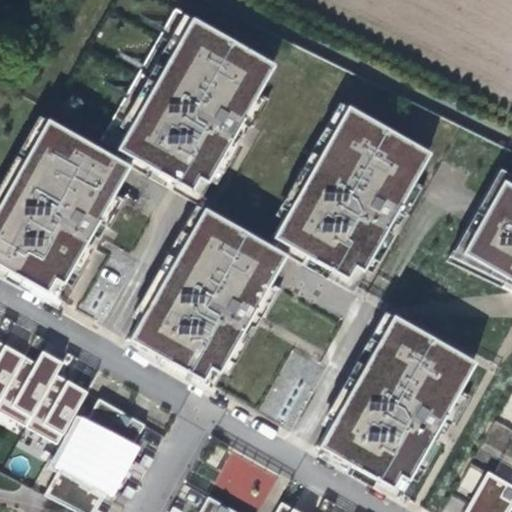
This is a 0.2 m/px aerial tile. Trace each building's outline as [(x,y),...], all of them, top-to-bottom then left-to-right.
[(232,140),(243,121),(253,126),(269,99),(258,93),(274,65),(174,9),(101,142),(130,159),(162,176),(200,197),(217,167),(232,140)] [(329,137),(347,105),(339,102),(321,134),(329,137)] [(388,227),(399,207),(410,213),(425,186),(414,180),(430,152),(347,105),(329,137),(324,146),(296,196),(273,238),(319,264),(356,284),(373,254),(388,227)] [(29,153),(46,122),(38,119),(21,149),(29,153)] [(73,269),(99,223),(110,229),(125,202),(114,196),(130,167),(46,121),(46,122),(29,153),(24,162),(0,205),(0,268),(27,284),(56,300),(73,269)] [(224,171),(239,143),(232,140),(217,167),(224,171)] [(296,196),(324,146),(317,142),(289,192),(296,196)] [(0,205),(24,162),(16,158),(0,187),(0,205)] [(162,176),(130,159),(127,166),(130,167),(158,183),(162,176)] [(511,173),(499,167),(448,260),(511,289),(511,173)] [(185,241),(202,210),(196,206),(178,237),(185,241)] [(245,330),(256,311),(267,317),(282,290),(271,283),(287,255),(283,253),(203,208),(180,250),(153,299),(130,341),(213,387),(230,357),(245,330)] [(380,258),(396,231),(388,227),(373,254),(380,258)] [(80,273),(95,247),(88,243),(73,269),(80,273)] [(153,299),(180,250),(173,245),(146,295),(153,299)] [(319,264),(287,246),(283,253),(287,255),(315,271),(319,264)] [(27,284),(0,268),(0,277),(23,291),(27,284)] [(375,346),(393,316),(386,312),(369,342),(375,346)] [(457,423),(472,395),(461,389),(477,361),(393,314),(375,346),(371,356),(343,405),(320,447),(334,455),(366,472),(403,493),(420,463),(435,436),(446,417),(457,423)] [(237,361),(252,334),(245,330),(230,357),(237,361)] [(176,366),(144,348),(140,356),(172,374),(176,366)] [(343,405),(371,356),(363,352),(336,401),(343,405)] [(0,377),(0,437),(4,440),(35,380),(7,369),(0,377)] [(511,389),(499,416),(511,422),(511,389)] [(33,455),(59,412),(27,396),(4,440),(33,455)] [(76,511),(100,511),(148,426),(101,400),(47,497),(76,511)] [(485,444),(506,451),(511,429),(511,426),(492,420),(485,444)] [(427,467),(443,440),(435,436),(420,463),(427,467)] [(220,468),(230,451),(220,446),(211,462),(220,468)] [(152,469),(157,461),(148,455),(143,464),(152,469)] [(366,472),(334,455),(330,462),(362,480),(366,472)] [(505,511),(511,504),(511,483),(485,472),(463,511),(505,511)] [(135,501),(140,492),(130,486),(125,495),(135,501)] [(238,511),(212,497),(203,511),(238,511)] [(461,511),(462,499),(448,498),(447,511),(461,511)]
